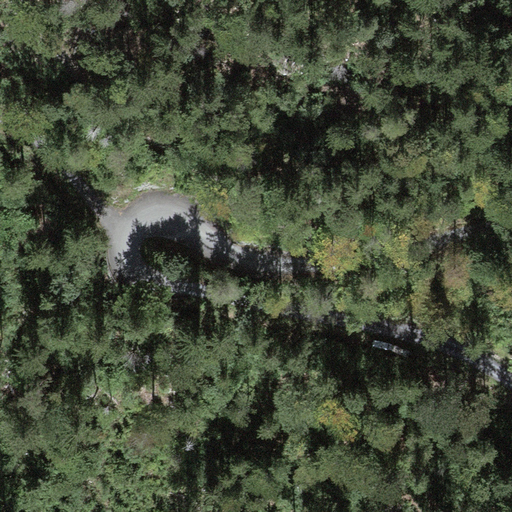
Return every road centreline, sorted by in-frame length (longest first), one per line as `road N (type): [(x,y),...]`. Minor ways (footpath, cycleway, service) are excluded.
road 1 (unclassified): [(511,225),(395,254),(275,268),(206,244),(153,209),(122,232),(121,249),(129,267),(283,311),(415,334),(511,381)]
road 2 (track): [(122,232),(56,158),(0,118)]
